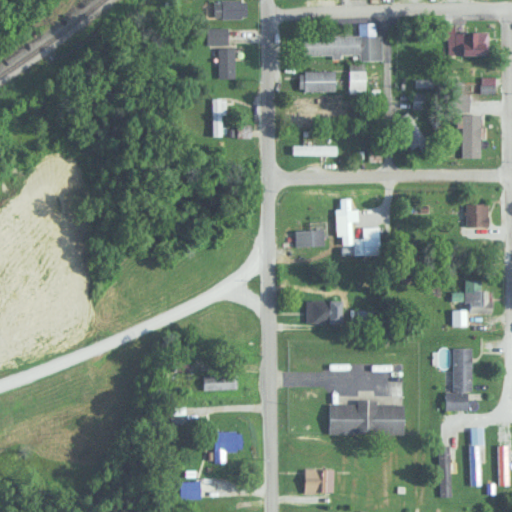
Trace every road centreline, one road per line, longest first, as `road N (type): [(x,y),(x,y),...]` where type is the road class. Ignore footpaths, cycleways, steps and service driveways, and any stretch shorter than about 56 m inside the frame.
road 1 (residential): [(268,511),(267,177)]
road 2 (residential): [(507,175),(501,429)]
road 3 (residential): [(265,11),(511,6)]
road 4 (residential): [(511,174),(267,177)]
road 5 (residential): [(267,177),(265,0)]
road 6 (residential): [(507,175),(508,6)]
road 7 (residential): [(383,9),(386,176)]
